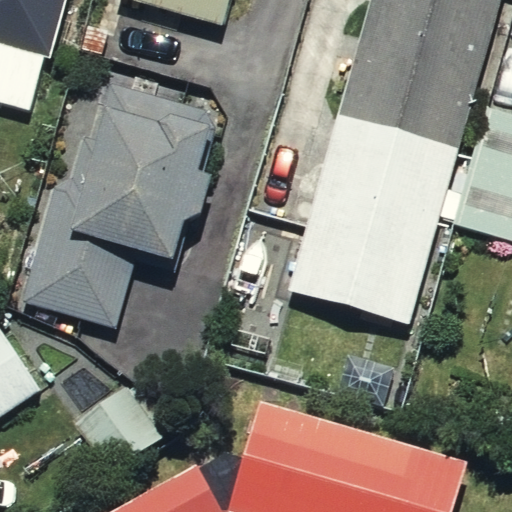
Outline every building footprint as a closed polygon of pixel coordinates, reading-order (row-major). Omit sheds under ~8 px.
[(58,0),(0,0),(0,99),(27,107),(58,0)] [(138,0),(213,22),(220,0),(138,0)] [(242,207),(290,222),(272,281),(406,322),(437,221),(473,102),(504,0),(358,0),(321,119),(274,105),(242,207)] [(511,55),(497,105),(496,109),(511,113),(511,55)] [(212,108),(70,71),(12,295),(119,322),(136,259),(171,268),(212,108)] [(511,113),(496,109),(473,102),(437,221),(511,243),(511,113)] [(0,411),(33,391),(0,337),(0,411)] [(161,440),(131,379),(60,414),(90,475),(161,440)] [(434,511),(452,451),(247,394),(224,477),(164,461),(86,507),(88,511),(434,511)]
